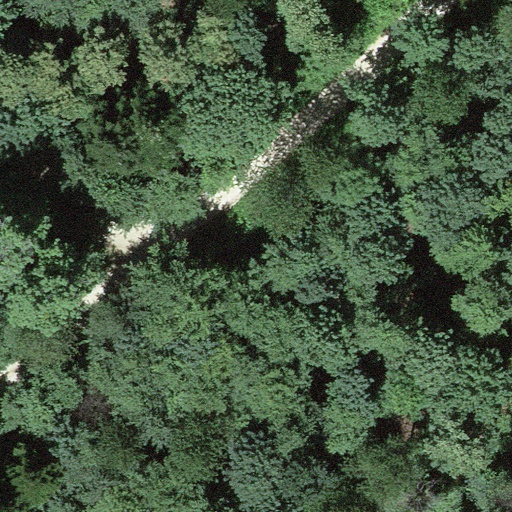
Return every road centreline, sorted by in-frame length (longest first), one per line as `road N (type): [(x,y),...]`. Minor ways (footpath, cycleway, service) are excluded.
road 1 (track): [(182,222),(438,0)]
road 2 (track): [(0,374),(96,302),(182,222)]
road 3 (track): [(0,119),(74,201),(132,227),(182,222)]
